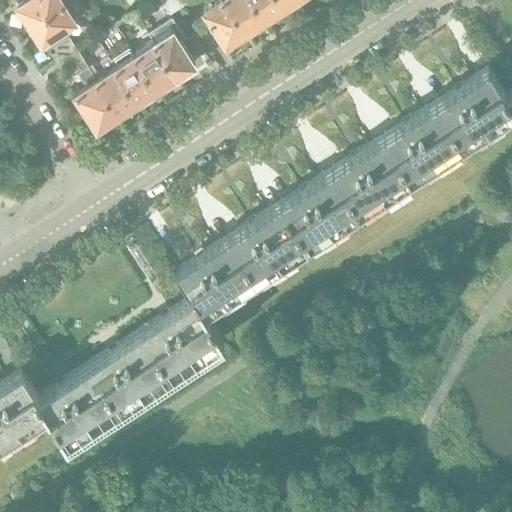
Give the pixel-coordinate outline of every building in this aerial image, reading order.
[(29,20),(29,21),(61,0),(19,0),(17,1),(22,10),(23,13),(26,18),(29,20)] [(75,19),(74,18),(85,11),(77,0),(61,0),(29,21),(30,22),(30,25),(33,30),(36,32),(42,40),(75,19)] [(181,7),(176,0),(160,0),(170,14),(181,7)] [(244,29),(225,0),(215,0),(202,9),(211,21),(224,42),(233,36),(236,36),(241,33),(243,30),(244,29)] [(263,16),(253,0),(225,0),(244,29),(252,24),(256,23),(260,20),(262,17),(263,16)] [(283,4),(280,0),(253,0),(263,16),(271,11),(275,11),(280,8),(281,5),(283,4)] [(194,61),(182,41),(184,40),(180,33),(178,35),(171,25),(152,38),(175,74),(176,73),(179,73),(184,70),(186,67),(194,61)] [(57,60),(75,48),(68,37),(50,49),(57,60)] [(175,74),(152,38),(132,51),(155,86),(157,86),(160,85),(165,82),(167,79),(175,74)] [(155,86),(132,51),(130,47),(111,60),(113,63),(136,99),(137,98),(141,98),(146,95),(147,92),(155,86)] [(117,112),(93,76),(75,48),(57,60),(64,71),(77,63),(82,70),(78,73),(85,84),(73,92),(96,125),(98,124),(102,123),(107,120),(108,117),(117,112)] [(136,99),(113,63),(111,60),(108,55),(100,61),(104,67),(105,66),(106,67),(93,76),(117,112),(118,111),(122,111),(126,107),(128,104),(136,99)] [(511,127),(511,102),(505,92),(488,65),(434,100),(461,142),(466,139),(478,150),(511,127)] [(461,142),(434,100),(385,131),(412,174),(414,172),(426,183),(465,159),(459,143),(461,142)] [(412,174),(385,131),(333,165),(360,207),(362,206),(375,217),(413,192),(408,176),(412,174)] [(360,207),(333,165),(281,198),(309,240),(311,239),(323,250),(361,225),(356,210),(360,207)] [(309,240),(281,198),(229,232),(256,274),(259,272),(271,284),(309,259),(304,243),(309,240)] [(258,292),(252,277),(256,274),(229,232),(204,248),(187,259),(177,266),(176,266),(193,293),(213,321),(258,292)] [(223,337),(213,321),(193,293),(142,327),(170,371),(173,369),(186,380),(224,355),(219,339),(221,338),(222,338),(223,337)] [(170,371),(142,327),(90,360),(118,404),(121,402),(134,413),(172,388),(167,373),(170,371)] [(118,404),(90,360),(38,394),(48,409),(56,423),(66,439),(68,438),(67,437),(70,435),(82,447),(121,422),(115,406),(118,404)] [(56,423),(48,409),(38,394),(21,367),(0,380),(0,441),(11,452),(56,423)]
